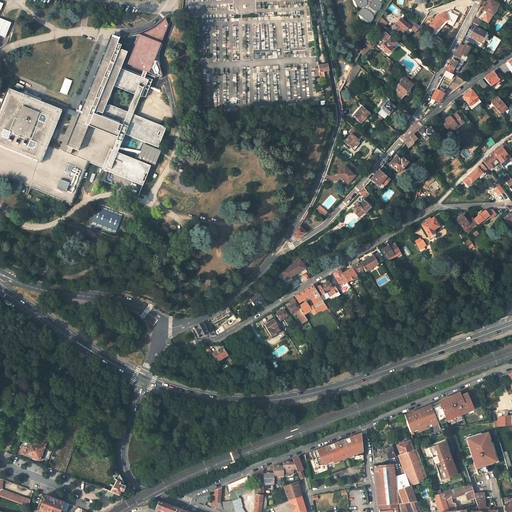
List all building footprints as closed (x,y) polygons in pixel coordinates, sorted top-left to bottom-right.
[(347,0),(353,12),(354,12),(355,12),(356,13),(354,14),(352,22),(366,29),(368,26),(369,25),(370,23),(372,18),(375,16),(376,15),(378,10),(369,4),(368,5),(362,3),(361,0),(347,0)] [(491,15),(495,9),(496,10),(499,5),(490,0),(489,0),(483,10),(491,15)] [(0,10),(3,3),(0,1),(0,36),(5,38),(10,27),(12,22),(0,17),(0,10)] [(420,26),(409,17),(404,22),(401,19),(397,24),(398,24),(393,30),(401,37),(406,31),(406,32),(410,27),(412,25),(416,29),(420,26)] [(139,34),(127,63),(150,72),(168,25),(166,18),(152,29),(139,34)] [(470,37),(481,43),(486,34),(475,27),(470,37)] [(397,44),(385,34),(381,38),(386,42),(381,48),(389,55),(393,51),(392,50),(397,44)] [(115,38),(111,47),(117,49),(121,41),(115,38)] [(363,55),(369,48),(371,49),(374,46),(367,40),(360,54),(363,55)] [(65,148),(62,147),(47,140),(50,134),(61,108),(9,86),(5,95),(0,106),(0,173),(70,203),(89,158),(142,182),(149,166),(118,152),(127,132),(157,145),(159,139),(160,140),(165,129),(134,115),(143,95),(146,96),(154,79),(124,65),(130,51),(122,47),(124,42),(121,41),(117,49),(111,47),(81,115),(80,114),(79,115),(65,148)] [(65,78),(73,80),(83,47),(76,44),(65,78)] [(454,55),(465,61),(468,57),(466,56),(470,48),(465,45),(461,52),(456,50),(454,55)] [(453,70),(457,62),(451,59),(445,71),(452,75),(453,72),(449,70),(450,69),(453,70)] [(329,71),(327,64),(324,65),(319,65),(321,72),(329,71)] [(350,83),(359,68),(354,64),(345,80),(350,83)] [(499,68),(504,74),(509,70),(504,64),(499,68)] [(490,87),(499,81),(493,72),(484,78),(490,87)] [(400,98),(412,85),(404,78),(392,91),(400,98)] [(477,84),(481,90),(486,86),(482,80),(477,84)] [(441,99),(444,94),(443,94),(445,90),(441,89),(440,92),(435,90),(431,99),(438,102),(440,99),(441,99)] [(482,103),(472,90),(462,98),(473,110),(482,103)] [(510,111),(498,96),(491,102),(500,113),(504,110),(506,114),(510,111)] [(388,115),(394,108),(387,102),(381,109),(382,110),(379,113),(376,112),(375,114),(380,118),(382,116),(384,118),(387,115),(388,115)] [(412,103),(409,107),(415,111),(417,106),(412,103)] [(362,107),(353,117),(361,123),(369,114),(362,107)] [(411,118),(405,114),(402,120),(407,123),(411,118)] [(449,132),(457,127),(458,129),(464,125),(457,115),(452,118),(452,119),(451,120),(449,118),(443,122),(449,132)] [(348,133),(350,134),(343,142),(350,149),(351,148),(353,150),(359,144),(358,142),(357,141),(357,140),(356,139),(361,134),(353,127),(348,133)] [(425,140),(430,135),(429,134),(433,131),(430,127),(427,129),(425,127),(418,133),(425,140)] [(417,140),(413,134),(409,138),(413,143),(417,140)] [(484,140),(489,147),(495,143),(490,136),(484,140)] [(409,138),(405,141),(404,142),(409,148),(413,144),(413,143),(409,138)] [(373,152),(379,158),(383,154),(376,148),(373,152)] [(494,154),(501,163),(506,159),(504,156),(507,154),(502,148),(494,154)] [(492,153),(482,161),(486,167),(496,159),(492,153)] [(389,164),(398,173),(407,162),(403,158),(401,160),(396,156),(389,164)] [(480,163),(462,180),(466,184),(469,181),(471,183),(485,170),(480,163)] [(355,176),(344,166),(336,175),(347,184),(355,176)] [(389,180),(378,171),(371,179),(378,186),(381,183),(384,186),(389,180)] [(503,177),(506,182),(505,182),(509,187),(511,184),(511,182),(506,175),(503,177)] [(359,192),(364,198),(368,194),(364,187),(359,192)] [(357,217),(368,206),(365,202),(364,202),(360,198),(354,203),(356,204),(351,209),(353,211),(352,212),(357,217)] [(98,215),(114,220),(118,211),(101,205),(98,215)] [(472,217),(467,221),(464,217),(462,215),(456,220),(463,228),(469,223),(472,228),(477,224),(478,225),(489,216),(490,218),(494,215),(490,210),(485,210),(474,219),(472,217)] [(511,213),(503,219),(508,225),(511,222),(511,213)] [(480,227),(491,219),(490,218),(489,216),(478,225),(480,227)] [(428,218),(424,221),(425,222),(421,225),(428,236),(434,232),(432,229),(438,226),(433,218),(429,220),(428,218)] [(299,226),(288,241),(290,243),(305,233),(299,226)] [(422,240),(415,244),(420,252),(424,250),(423,247),(425,245),(422,240)] [(382,250),(387,258),(393,255),(392,252),(395,250),(391,244),(382,250)] [(366,273),(378,266),(378,265),(382,262),(378,255),(374,258),(372,255),(360,263),(366,273)] [(278,274),(286,286),(294,281),(291,277),(299,272),(302,276),(310,272),(302,259),(278,274)] [(362,269),(357,262),(351,266),(352,268),(355,274),(362,269)] [(352,268),(342,274),(347,282),(357,276),(355,274),(352,268)] [(342,274),(341,271),(334,275),(339,284),(342,282),(343,284),(347,282),(342,274)] [(338,291),(334,284),(331,285),(329,282),(323,285),(323,284),(318,287),(316,283),(313,285),(320,296),(327,292),(330,296),(338,291)] [(320,296),(313,285),(295,296),(300,302),(304,299),(305,300),(312,296),(314,298),(311,299),(314,305),(310,308),(306,302),(299,307),(304,315),(311,310),(313,314),(318,311),(316,307),(319,306),(322,311),(327,307),(320,296)] [(254,305),(263,300),(259,293),(250,299),(254,305)] [(299,307),(296,302),(287,307),(291,314),(294,312),(301,324),(307,320),(304,315),(299,307)] [(286,311),(285,309),(276,315),(280,321),(282,319),(285,323),(289,324),(292,322),(288,315),(287,316),(284,312),(286,311)] [(208,319),(193,326),(194,329),(196,328),(199,335),(198,335),(199,338),(207,334),(214,332),(208,319)] [(277,326),(273,320),(264,326),(271,337),(276,334),(275,333),(279,331),(276,326),(277,326)] [(231,355),(244,347),(236,333),(232,336),(236,342),(227,348),(231,355)] [(255,350),(264,364),(270,361),(261,347),(255,350)] [(221,348),(212,354),(217,362),(226,356),(221,348)] [(443,399),(445,402),(440,404),(431,408),(437,422),(438,423),(446,420),(445,417),(472,406),(466,393),(460,396),(454,398),(453,395),(443,399)] [(72,403),(61,432),(70,435),(78,416),(86,419),(90,411),(72,403)] [(430,405),(404,415),(410,433),(437,422),(431,408),(430,405)] [(445,417),(446,420),(473,409),(472,406),(445,417)] [(511,411),(508,412),(508,410),(498,411),(498,413),(497,413),(498,421),(492,422),(494,427),(511,425),(511,411)] [(8,423),(21,428),(25,418),(12,413),(8,423)] [(493,455),(490,443),(486,433),(480,435),(480,433),(469,437),(470,439),(466,440),(471,456),(472,455),(474,460),(472,460),(477,475),(482,473),(481,472),(486,470),(485,466),(485,464),(492,462),(493,464),(498,462),(495,454),(493,455)] [(340,440),(310,452),(316,466),(326,463),(327,464),(356,453),(357,455),(363,454),(362,448),(361,439),(357,434),(347,438),(347,439),(340,442),(340,440)] [(58,438),(51,456),(57,459),(64,441),(58,438)] [(39,443),(37,442),(33,440),(29,439),(26,446),(24,445),(21,451),(24,452),(24,453),(40,459),(46,446),(45,441),(40,439),(39,443)] [(409,440),(397,445),(400,455),(416,449),(414,444),(411,445),(409,440)] [(448,452),(444,442),(430,447),(432,454),(431,455),(438,474),(439,473),(442,480),(456,475),(451,460),(449,460),(446,453),(448,452)] [(112,446),(101,443),(99,449),(110,452),(112,446)] [(390,447),(378,452),(379,457),(374,459),(374,465),(390,458),(394,457),(392,451),(394,450),(392,445),(390,446),(390,447)] [(416,449),(400,455),(394,457),(390,458),(391,461),(374,466),(379,511),(397,511),(396,490),(410,485),(417,483),(427,479),(416,449)] [(296,469),(301,467),(298,456),(292,458),(293,461),(296,469)] [(283,474),(292,474),(292,469),(296,469),(293,461),(285,462),(285,461),(283,462),(283,465),(283,474)] [(273,478),(283,477),(283,474),(283,465),(273,466),(273,467),(273,478)] [(273,478),(273,467),(269,467),(270,473),(263,473),(263,485),(273,484),(273,478)] [(253,479),(257,477),(257,494),(262,494),(263,494),(263,485),(263,473),(263,469),(252,474),(253,479)] [(110,477),(116,481),(119,475),(117,470),(114,472),(110,477)] [(116,481),(110,492),(118,495),(120,491),(123,492),(125,489),(126,487),(124,487),(119,475),(116,481)] [(239,495),(250,490),(246,476),(227,485),(232,501),(221,502),(222,509),(222,511),(223,511),(237,511),(242,509),(241,506),(242,505),(240,497),(239,495)] [(109,477),(103,489),(110,492),(116,481),(110,477),(109,477)] [(0,495),(27,506),(30,499),(2,489),(2,479),(0,478),(0,495)] [(292,511),(305,511),(296,481),(283,486),(292,511)] [(474,494),(470,483),(456,488),(457,492),(464,489),(465,493),(468,500),(475,498),(474,494)] [(396,490),(397,511),(427,511),(421,511),(414,511),(419,510),(417,504),(411,488),(410,485),(396,490)] [(221,502),(221,488),(212,491),(211,500),(212,502),(214,502),(215,502),(215,507),(222,509),(221,502)] [(456,488),(452,490),(454,497),(465,493),(464,489),(457,492),(456,488)] [(454,497),(452,490),(433,496),(437,506),(438,511),(463,511),(463,510),(457,511),(455,503),(452,503),(447,505),(445,501),(451,499),(451,498),(454,497)] [(481,511),(480,511),(485,511),(483,493),(474,494),(475,498),(477,505),(479,511),(481,511)] [(255,494),(253,511),(260,511),(262,494),(257,494),(255,494)] [(38,510),(42,511),(58,511),(60,510),(65,511),(68,504),(44,495),(38,510)] [(501,498),(503,506),(509,505),(509,504),(511,503),(511,497),(501,498)] [(155,508),(164,511),(174,511),(176,508),(158,501),(155,508)] [(511,511),(511,503),(509,504),(509,505),(503,506),(503,511),(511,511)]
